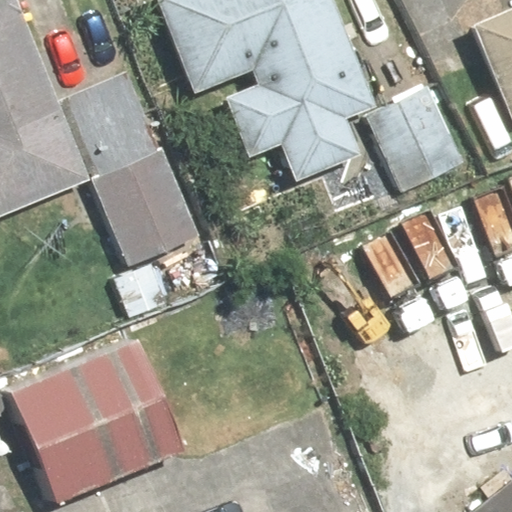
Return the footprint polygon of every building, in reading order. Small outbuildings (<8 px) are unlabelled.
[(0,0),(0,211),(78,180),(3,0),(0,0)] [(368,105),(323,0),(146,0),(185,94),(242,70),(249,87),(208,103),(233,162),(268,147),(284,186),(355,156),(339,117),(368,105)] [(511,3),(462,25),(505,125),(511,122),(511,3)] [(146,261),(101,280),(117,319),(162,300),(146,261)] [(123,327),(0,380),(0,383),(50,498),(174,444),(123,327)] [(511,511),(511,470),(459,511),(511,511)]
